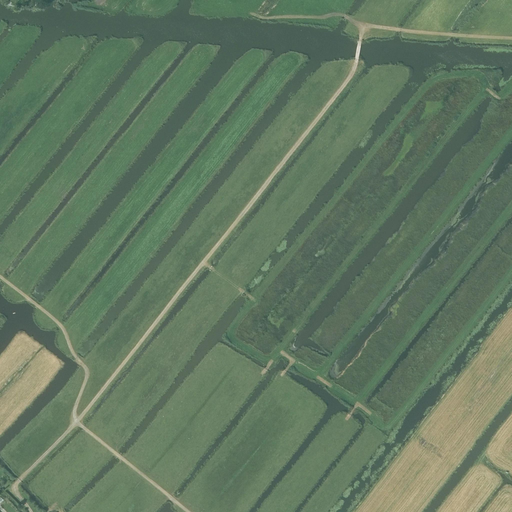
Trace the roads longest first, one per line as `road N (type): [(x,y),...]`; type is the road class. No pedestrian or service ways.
road 1 (track): [(362,25),(346,80),(77,421)]
road 2 (track): [(77,421),(85,367),(63,327),(0,276)]
road 3 (track): [(511,37),(362,25)]
road 4 (track): [(188,511),(77,421)]
